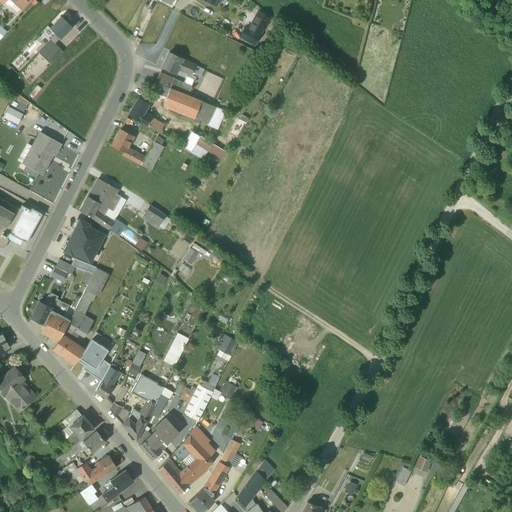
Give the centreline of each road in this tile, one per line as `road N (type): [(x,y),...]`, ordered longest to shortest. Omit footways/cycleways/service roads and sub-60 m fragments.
road 1 (residential): [(293,511),(511,98)]
road 2 (residential): [(0,300),(21,286),(128,74),(126,52),(75,0)]
road 3 (residential): [(0,301),(177,511)]
road 4 (track): [(375,359),(259,281),(250,219)]
